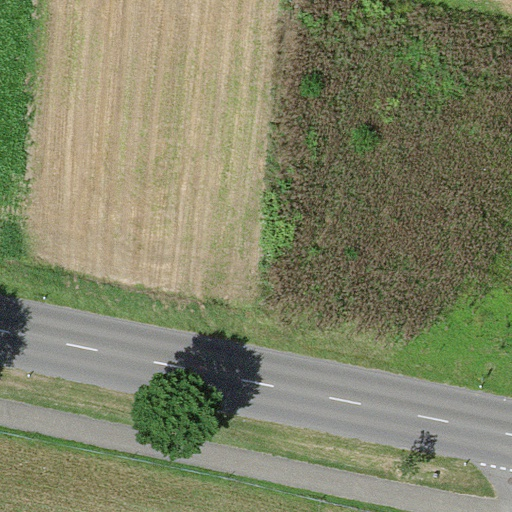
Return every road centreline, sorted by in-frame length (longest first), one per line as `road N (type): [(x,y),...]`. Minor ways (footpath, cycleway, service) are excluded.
road 1 (tertiary): [(0,329),(511,433)]
road 2 (track): [(0,411),(496,511)]
